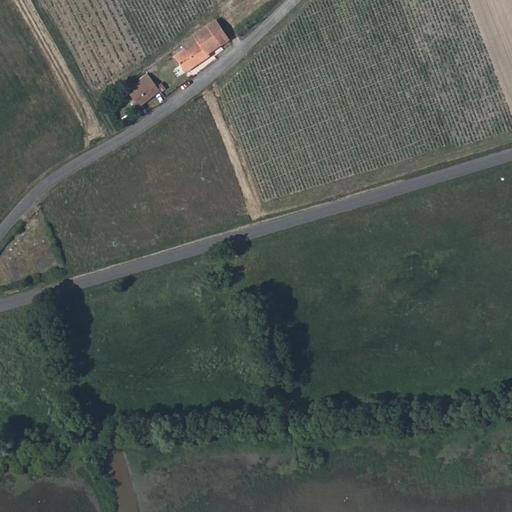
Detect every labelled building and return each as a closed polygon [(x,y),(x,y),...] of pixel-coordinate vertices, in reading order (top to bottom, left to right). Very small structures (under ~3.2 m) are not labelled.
[(210,24),(199,32),(214,51),(225,43),(210,24)] [(189,42),(193,47),(204,61),(206,60),(204,58),(214,51),(199,32),(188,41),(189,42)] [(182,78),(204,61),(193,47),(190,50),(192,53),(183,59),(180,55),(171,61),(182,78)] [(135,92),(130,95),(127,97),(135,109),(133,111),(137,117),(144,112),(141,106),(155,95),(145,79),(132,88),(135,92)] [(131,85),(126,89),(130,95),(135,92),(132,88),(131,85)]
